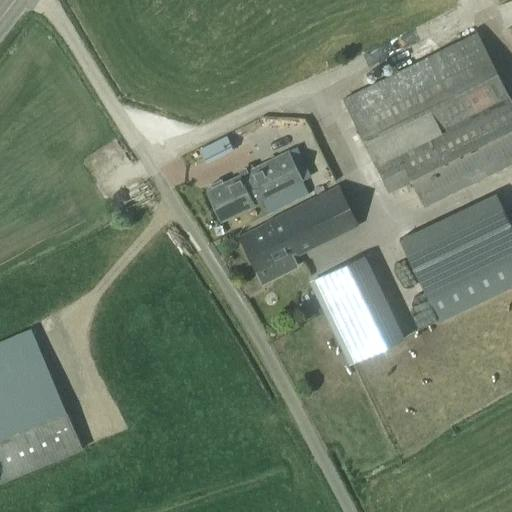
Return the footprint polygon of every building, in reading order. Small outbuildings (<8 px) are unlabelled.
[(411,184),(423,210),(511,165),(511,106),(476,33),(341,100),(389,196),(411,184)] [(98,163),(111,158),(105,144),(92,150),(98,163)] [(220,222),(300,181),(287,152),(221,186),(220,182),(211,187),(212,190),(207,193),(220,222)] [(296,267),(292,258),(356,226),(338,189),(238,238),(261,285),(296,267)] [(397,238),(438,324),(511,288),(511,227),(495,192),(397,238)] [(274,195),(261,201),(268,215),(281,208),(274,195)] [(362,257),(313,281),(352,363),(402,339),(362,257)] [(0,484),(81,450),(28,330),(0,342),(0,484)]
